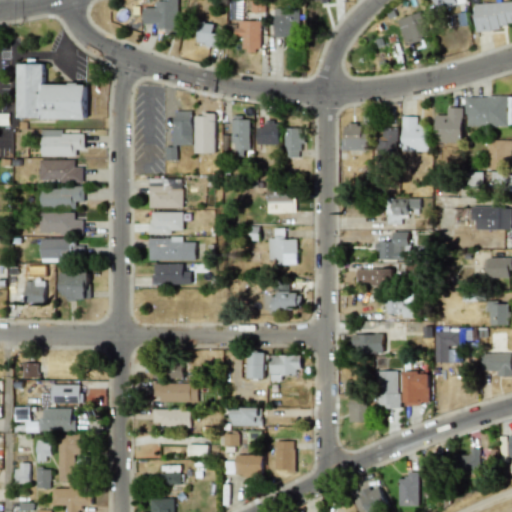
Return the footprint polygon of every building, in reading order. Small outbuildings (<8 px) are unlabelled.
[(144,24),(157,24),(157,31),(178,31),(177,0),(155,0),(155,7),(143,7),(144,24)] [(252,13),(265,12),(264,0),(254,0),(250,0),(252,13)] [(511,1),(474,3),(475,30),(507,29),(507,23),(511,22),(511,1)] [(274,36),(301,36),(300,8),(267,9),(267,16),(273,16),(274,36)] [(404,44),(429,37),(422,12),(398,18),(404,44)] [(236,36),(242,36),(242,51),(260,51),(261,21),(236,20),(236,36)] [(196,43),(220,47),(221,34),(213,33),(214,24),(199,22),(196,43)] [(45,64),(19,63),(18,120),(87,121),(87,85),(44,84),(45,64)] [(507,96),(466,96),(466,126),(508,125),(507,96)] [(435,115),(436,144),(463,143),(462,107),(448,107),(448,115),(435,115)] [(193,146),(192,111),(175,111),(176,126),(172,126),(172,146),(193,146)] [(417,116),(402,117),(403,152),(428,151),(428,124),(418,125),(417,116)] [(234,156),(249,156),(248,117),(233,117),(234,156)] [(279,145),(279,122),(264,121),(264,144),(279,145)] [(343,151),(368,151),(367,123),(343,124),(343,151)] [(398,128),(383,127),(382,136),(377,136),(377,160),(397,160),(398,128)] [(302,157),(303,128),(285,128),(285,157),(302,157)] [(84,133),(62,133),(62,130),(42,129),(42,156),(76,156),(76,149),(84,149),(84,133)] [(83,181),(84,167),(75,167),(75,160),(40,159),(39,180),(83,181)] [(511,171),(492,171),(492,189),(511,189),(511,171)] [(149,207),(183,208),(184,179),(150,178),(149,207)] [(268,213),(292,213),(292,186),(267,187),(268,213)] [(84,203),(85,187),(42,187),(41,208),(76,208),(76,202),(84,203)] [(416,200),(393,199),(392,214),(415,215),(416,200)] [(472,206),(472,222),(477,222),(477,230),(511,230),(511,206),(472,206)] [(455,207),(436,207),(435,238),(454,239),(455,207)] [(83,234),(83,220),(75,219),(75,212),(40,212),(40,233),(83,234)] [(183,212),(150,212),(149,234),(171,234),(171,231),(183,231),(183,212)] [(268,238),(269,264),(297,263),(297,239),(285,239),(284,228),(274,229),(274,238),(268,238)] [(378,261),(406,260),(406,253),(411,253),(411,232),(393,232),(393,241),(378,241),(378,261)] [(41,259),(85,259),(85,245),(76,245),(76,239),(41,238),(41,259)] [(149,260),(195,260),(195,242),(183,242),(183,238),(149,238),(149,260)] [(511,258),(489,257),(488,278),(511,278),(511,258)] [(183,264),(153,264),(153,285),(191,285),(191,271),(183,271),(183,264)] [(357,268),(358,286),(391,285),(391,268),(357,268)] [(63,273),(63,301),(90,301),(90,272),(63,273)] [(45,304),(46,281),(25,281),(25,304),(45,304)] [(300,291),(272,291),(272,311),(300,310),(300,291)] [(413,318),(414,296),(386,295),(386,315),(404,316),(404,318),(413,318)] [(508,303),(488,304),(489,323),(509,323),(508,303)] [(448,364),(448,346),(453,346),(453,333),(435,333),(435,364),(448,364)] [(353,334),(354,353),(384,352),(383,334),(353,334)] [(248,353),(248,380),(265,380),(265,353),(248,353)] [(481,371),(497,371),(497,377),(511,377),(511,353),(482,353),(481,371)] [(300,355),(271,355),(271,381),(282,382),(282,377),(300,377),(300,355)] [(37,363),(24,363),(23,377),(37,377),(37,363)] [(399,371),(377,371),(376,408),(398,409),(399,371)] [(430,372),(405,372),(404,406),(429,406),(430,372)] [(197,401),(197,383),(154,383),(154,401),(197,401)] [(350,423),(364,424),(365,395),(350,394),(350,423)] [(40,431),(76,431),(76,419),(72,419),(72,408),(44,408),(44,417),(40,417),(40,431)] [(231,408),(232,427),(262,427),(262,408),(231,408)] [(191,409),(153,409),(153,425),(191,426),(191,409)] [(15,422),(30,421),(29,410),(15,410),(15,422)] [(58,434),(58,482),(76,483),(76,457),(84,457),(84,435),(58,434)] [(49,461),(50,442),(37,441),(36,461),(49,461)] [(295,441),(276,441),(275,470),(294,470),(295,441)] [(207,445),(188,445),(187,454),(207,454),(207,445)] [(470,454),(456,454),(456,473),(481,472),(480,447),(470,448),(470,454)] [(262,454),(235,455),(236,476),(262,475),(262,454)] [(17,482),(29,481),(28,463),(16,463),(17,482)] [(423,495),(440,496),(441,467),(424,467),(423,495)] [(36,487),(50,488),(50,469),(37,468),(36,487)] [(418,472),(407,472),(407,479),(398,479),(398,505),(418,506),(418,472)] [(181,484),(180,473),(160,473),(161,484),(181,484)] [(356,511),(371,511),(387,507),(379,485),(358,493),(360,498),(353,500),(356,511)] [(53,505),(67,505),(66,511),(80,511),(80,505),(88,505),(88,488),(52,489),(53,505)] [(174,511),(174,498),(151,499),(151,511),(174,511)]
